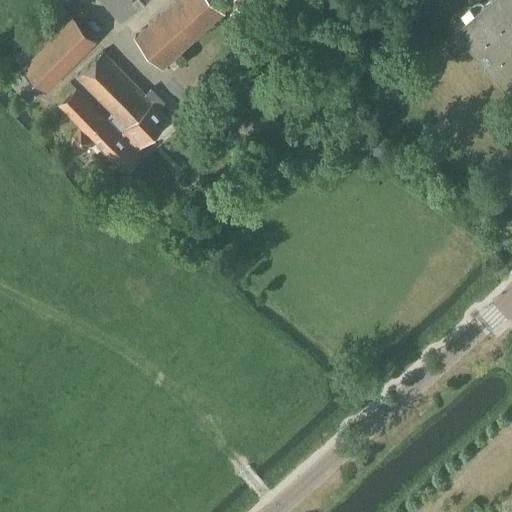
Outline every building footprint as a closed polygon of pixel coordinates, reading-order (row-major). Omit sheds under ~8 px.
[(101,0),(121,21),(144,0),(101,0)] [(162,66),(174,55),(224,10),(214,0),(174,0),(135,36),(162,66)] [(511,0),(486,0),(454,28),(478,55),(485,49),(492,56),(484,62),(508,90),(511,86),(511,0)] [(39,33),(69,64),(96,38),(66,7),(39,33)] [(69,64),(39,33),(14,57),(23,66),(10,78),(31,100),(69,64)] [(124,121),(144,141),(168,118),(102,51),(77,75),(123,122),(124,121)] [(224,73),(224,74),(225,75),(225,77),(226,77),(226,79),(228,80),(230,81),(231,81),(233,82),(235,82),(237,82),(238,81),(240,80),(242,79),(243,77),(244,75),(244,73),(244,71),(244,70),(244,68),(243,66),(241,64),(240,63),(237,62),(235,61),(233,61),(231,62),(229,63),(228,63),(227,64),(226,65),(225,67),(224,68),(224,69),(224,71),(224,73)] [(202,88),(200,91),(200,96),(201,100),(203,102),(208,104),(214,103),(217,101),(220,97),(221,93),(220,90),(218,87),(216,85),(212,83),(209,83),(207,83),(202,88)] [(124,121),(123,122),(116,128),(77,88),(60,104),(81,125),(73,133),(72,141),(79,148),(86,147),(94,139),(123,168),(139,153),(136,149),(144,141),(124,121)] [(314,158),(313,168),(321,169),(322,159),(314,158)]
